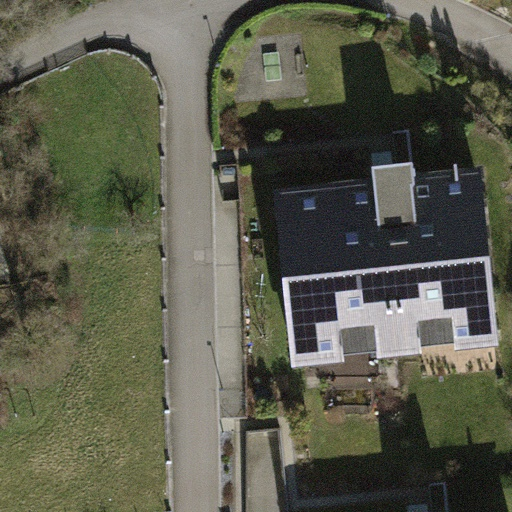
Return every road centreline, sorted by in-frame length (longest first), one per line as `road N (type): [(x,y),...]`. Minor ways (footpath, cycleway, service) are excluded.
road 1 (residential): [(172,10),(189,75),(200,511)]
road 2 (residential): [(172,10),(0,68)]
road 3 (residential): [(511,53),(404,0)]
